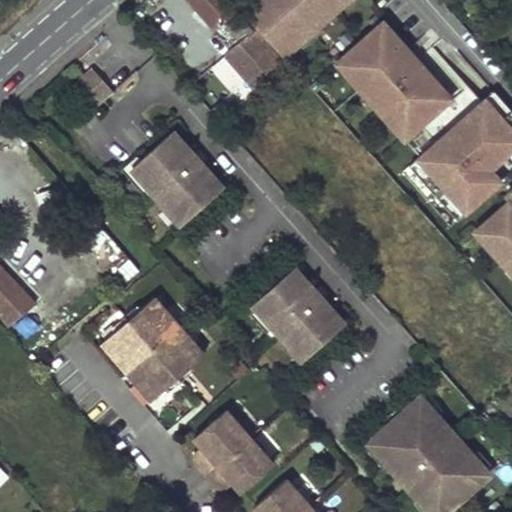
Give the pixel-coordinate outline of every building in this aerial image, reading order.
[(255,30),(230,0),(197,0),(237,45),(255,30)] [(259,0),(248,11),(288,56),(303,43),(300,38),(318,21),(323,26),(353,0),(352,0),(259,0)] [(307,47),(327,31),(323,26),(318,21),(300,38),(303,43),(307,47)] [(345,69),(412,146),(452,111),(442,99),(449,93),(424,65),(417,71),(410,63),(398,49),(405,42),(392,27),(345,69)] [(285,64),(258,33),(240,49),(255,67),(245,75),(256,88),(285,64)] [(405,42),(398,49),(410,63),(417,71),(424,65),(405,42)] [(245,75),(255,67),(240,49),(230,57),(245,75)] [(114,90),(96,69),(74,87),(92,109),(114,90)] [(449,93),(442,99),(452,111),(459,105),(449,93)] [(511,163),(511,111),(501,99),(455,139),(478,166),(469,174),(446,147),(410,178),(457,232),(508,188),(498,176),(511,163)] [(196,155),(175,132),(144,159),(136,166),(151,183),(152,184),(154,182),(170,201),(188,220),(188,221),(225,188),(204,164),(184,183),(175,173),(196,155)] [(455,139),(446,147),(469,174),(478,166),(455,139)] [(144,159),(140,155),(125,168),(143,189),(151,183),(136,166),(144,159)] [(204,164),(196,155),(175,173),(184,183),(204,164)] [(188,220),(170,201),(163,207),(180,227),(188,220)] [(511,211),(481,238),(494,253),(500,247),(509,257),(503,263),(511,273),(511,211)] [(500,247),(494,253),(503,263),(509,257),(500,247)] [(0,314),(6,321),(30,300),(0,264),(0,314)] [(317,291),(296,268),(265,295),(257,302),(272,319),(273,320),(275,318),(291,337),(309,356),(309,357),(346,324),(325,300),(305,319),(296,309),(317,291)] [(265,295),(261,291),(246,304),(264,326),(272,319),(257,302),(265,295)] [(325,300),(317,291),(296,309),(305,319),(325,300)] [(204,352),(152,295),(99,343),(150,399),(204,352)] [(37,307),(14,322),(24,338),(47,324),(37,307)] [(309,356),(291,337),(284,343),(301,363),(309,356)] [(444,407),(433,395),(427,401),(437,412),(444,407)] [(427,401),(424,397),(407,412),(404,414),(408,418),(401,424),(397,421),(378,438),(386,448),(382,452),(391,462),(402,475),(431,450),(439,460),(411,485),(422,498),(431,508),(436,504),(442,511),(447,511),(465,497),(461,493),(468,486),(472,491),(475,488),(492,473),(488,470),(476,456),(440,415),(437,412),(427,401)] [(402,406),(392,414),(397,421),(401,424),(408,418),(404,414),(407,412),(402,406)] [(223,410),(190,440),(202,454),(192,464),(213,489),(225,478),(237,492),(269,463),(223,410)] [(386,448),(378,438),(368,446),(386,467),(391,462),(382,452),(386,448)] [(431,450),(402,475),(411,485),(439,460),(431,450)] [(495,464),(482,450),(476,456),(488,470),(495,464)] [(0,480),(9,473),(0,463),(0,480)] [(312,511),(283,479),(250,508),(254,511),(312,511)] [(468,486),(461,493),(465,497),(470,504),(481,495),(475,488),(472,491),(468,486)] [(422,498),(417,502),(426,511),(442,511),(436,504),(431,508),(422,498)]
